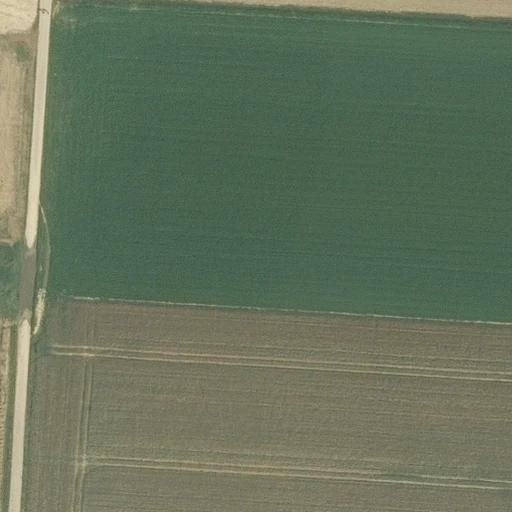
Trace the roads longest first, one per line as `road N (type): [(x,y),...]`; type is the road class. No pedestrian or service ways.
road 1 (track): [(46,0),(15,511)]
road 2 (track): [(46,2),(511,31)]
